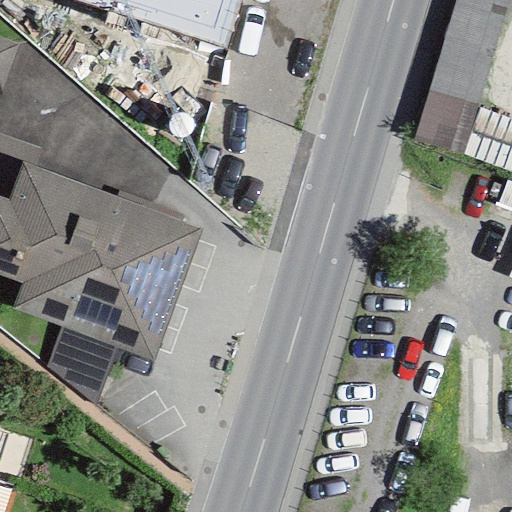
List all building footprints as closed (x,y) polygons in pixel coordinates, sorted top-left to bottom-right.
[(241,0),(77,0),(227,47),(241,0)] [(454,0),(416,130),(467,144),(508,0),(454,0)] [(0,92),(17,46),(0,39),(0,92)] [(0,276),(21,284),(11,311),(59,328),(115,348),(152,361),(199,230),(21,166),(9,201),(0,197),(0,276)] [(115,348),(59,328),(46,367),(95,406),(115,348)]
